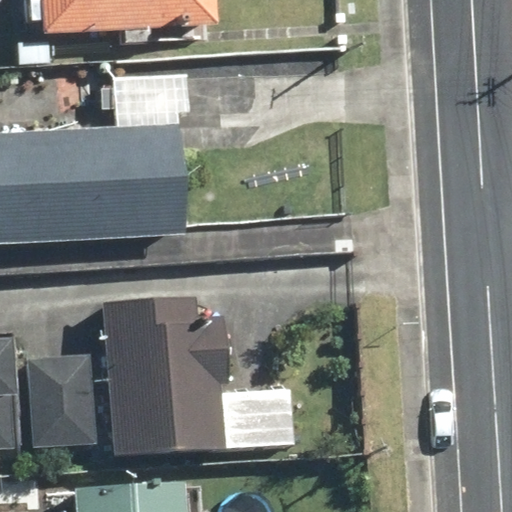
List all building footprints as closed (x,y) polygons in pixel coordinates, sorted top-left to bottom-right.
[(21,0),(22,46),(107,45),(107,51),(134,51),(134,43),(206,42),(204,0),(21,0)] [(168,133),(0,133),(0,253),(169,253),(168,133)] [(208,456),(284,457),(284,399),(217,398),(218,331),(184,330),(185,303),(92,302),(91,469),(208,470),(208,456)] [(85,368),(20,367),(18,457),(84,458),(85,368)] [(63,511),(174,511),(175,492),(63,491),(63,511)]
